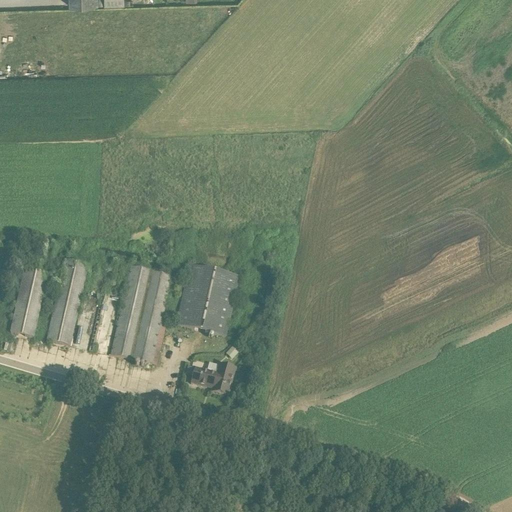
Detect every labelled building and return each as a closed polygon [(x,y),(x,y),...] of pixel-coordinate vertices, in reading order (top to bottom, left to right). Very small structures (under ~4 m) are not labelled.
[(88,267),(65,262),(47,342),(70,347),(88,267)] [(172,277),(131,268),(111,357),(152,366),(172,277)] [(239,279),(191,268),(179,317),(177,327),(226,338),(239,279)] [(47,276),(25,271),(11,334),(33,339),(47,276)] [(238,354),(233,349),(227,356),(232,360),(238,354)] [(219,366),(216,376),(212,391),(211,394),(228,398),(236,371),(219,366)] [(212,391),(216,376),(208,373),(195,370),(191,385),(212,391)]
